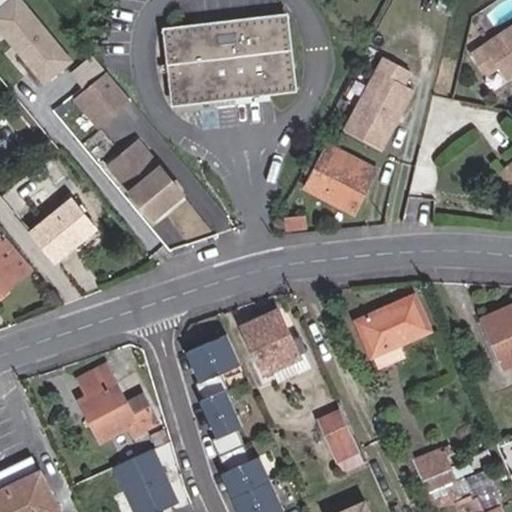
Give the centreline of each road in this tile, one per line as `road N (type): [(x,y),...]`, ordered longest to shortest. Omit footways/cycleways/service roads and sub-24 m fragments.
road 1 (residential): [(511,256),(427,249),(271,268)]
road 2 (residential): [(169,0),(155,12),(146,41),(160,114),(252,173)]
road 3 (residential): [(157,303),(203,472),(222,511)]
road 4 (residential): [(252,173),(312,117),(323,71),(313,19),(293,0)]
road 5 (residential): [(157,303),(0,357)]
